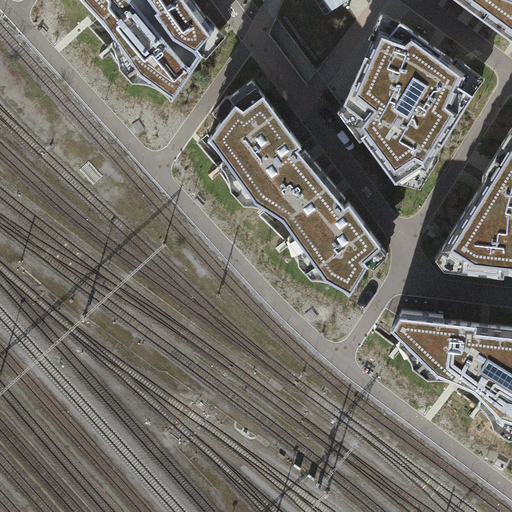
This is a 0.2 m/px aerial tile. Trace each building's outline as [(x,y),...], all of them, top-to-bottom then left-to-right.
[(172,97),(215,32),(191,0),(84,0),(110,27),(117,39),(132,36),(135,54),(122,58),(121,66),(134,80),(139,80),(147,81),(154,83),(162,88),(172,97)] [(511,0),(461,0),(510,36),(511,34),(511,0)] [(466,71),(387,13),(345,108),(396,177),(419,162),(426,165),(471,94),(459,86),(466,71)] [(256,202),(269,207),(322,169),(305,149),(302,152),(298,147),(301,145),(254,81),(233,96),(238,102),(210,138),(222,152),(227,159),(239,156),(245,173),(233,179),(233,188),(245,202),(256,202)] [(511,126),(480,177),(484,180),(436,257),(445,268),(504,275),(505,270),(511,270),(511,126)] [(345,196),(322,169),(269,207),(276,211),(285,219),(291,227),(295,234),(309,231),(313,247),(301,254),(300,262),(313,275),(318,276),(324,276),(331,278),(337,281),(342,284),(349,290),(367,262),(363,256),(379,241),(349,201),(345,204),(341,199),(345,196)] [(442,314),(404,311),(394,327),(404,337),(417,334),(423,349),(414,355),(414,363),(429,375),(442,374),(452,376),(459,378),(465,381),(472,385),(479,391),(484,396),(497,390),(506,409),(495,415),(495,424),(509,434),(511,433),(511,326),(441,319),(442,314)]
